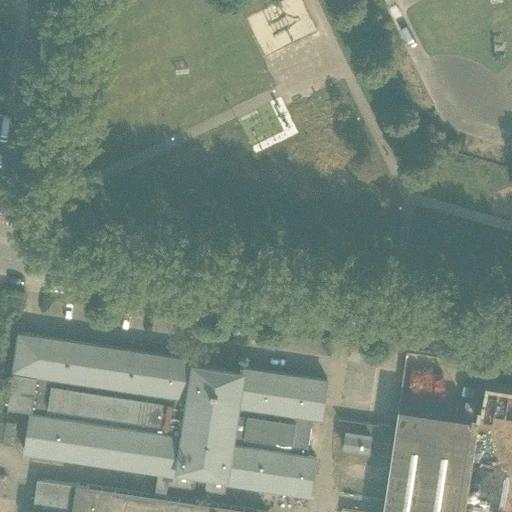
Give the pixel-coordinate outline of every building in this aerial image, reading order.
[(266,511),(267,511),(164,496),(166,483),(173,484),(173,485),(193,488),(196,473),(206,474),(204,490),(223,493),(225,481),(308,494),(314,456),(305,454),(311,415),(320,416),(325,379),(241,366),(240,371),(194,363),(194,359),(19,332),(8,406),(30,409),(24,450),(157,470),(154,494),(75,483),(75,484),(36,478),(31,511),(266,511)] [(382,511),(457,511),(475,401),(465,400),(463,416),(446,413),(398,406),(395,426),(393,439),(386,488),(382,511)] [(6,420),(3,443),(13,444),(17,422),(6,420)] [(343,448),(367,452),(369,435),(346,432),(343,448)] [(366,511),(367,503),(353,502),(352,511),(366,511)]
